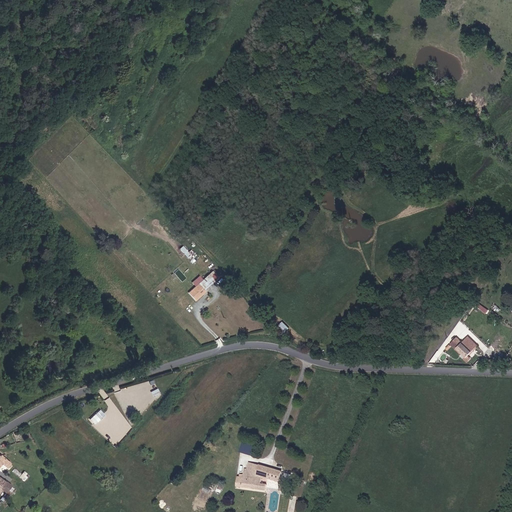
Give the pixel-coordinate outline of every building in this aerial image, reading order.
[(183,245),(180,248),(187,256),(190,253),(183,245)] [(175,273),(182,280),(186,276),(179,269),(175,273)] [(191,297),(195,306),(208,299),(204,290),(191,297)] [(481,303),(478,306),(487,312),(489,309),(481,303)] [(286,331),(290,327),(283,320),(279,324),(286,331)] [(447,340),(462,355),(475,341),(459,327),(447,340)] [(151,391),(154,396),(160,392),(157,387),(151,391)] [(274,481),(281,482),(283,470),(243,464),(242,471),(240,471),(239,475),(243,476),(257,478),(274,481)] [(243,476),(239,475),(239,478),(232,478),(231,488),(262,492),(262,487),(257,486),(257,484),(256,484),(257,478),(243,476)] [(11,490),(3,484),(0,487),(0,489),(0,490),(7,495),(11,490)]
